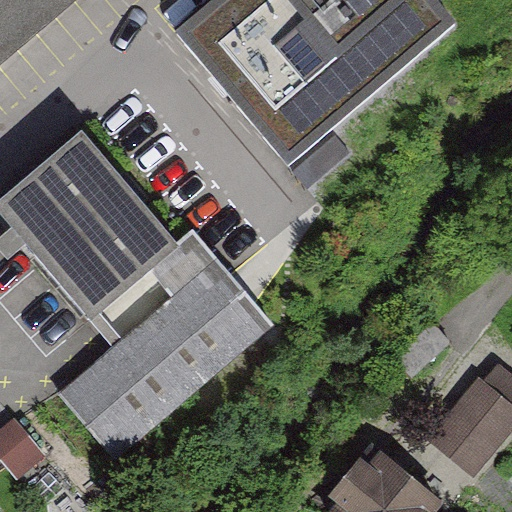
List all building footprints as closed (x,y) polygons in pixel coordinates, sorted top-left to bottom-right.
[(0,0),(0,59),(73,0),(0,0)] [(221,0),(178,37),(289,167),(455,27),(431,0),(221,0)] [(203,269),(86,128),(0,205),(0,222),(97,329),(79,343),(99,367),(62,400),(113,468),(272,325),(219,261),(203,269)] [(394,362),(412,382),(452,345),(434,325),(394,362)] [(511,408),(480,382),(428,444),(475,484),(511,439),(511,408)] [(0,443),(0,445),(21,479),(52,459),(29,425),(0,443)] [(441,511),(380,461),(369,474),(361,468),(329,505),(337,511),(441,511)]
